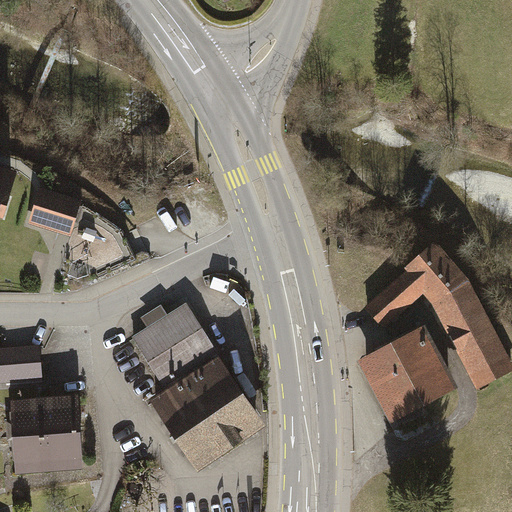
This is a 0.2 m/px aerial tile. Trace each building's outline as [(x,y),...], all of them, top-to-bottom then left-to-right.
[(0,213),(12,177),(0,173),(0,213)] [(79,205),(36,192),(25,227),(68,240),(79,205)] [(436,243),(360,308),(380,333),(425,297),(438,312),(476,392),(511,374),(511,362),(474,286),(436,243)] [(127,339),(154,382),(208,348),(192,323),(181,305),(164,315),(156,303),(136,315),(144,328),(127,339)] [(357,365),(390,428),(457,394),(424,331),(357,365)] [(35,347),(0,348),(0,383),(36,382),(35,347)] [(214,356),(142,402),(180,462),(202,448),(208,457),(231,443),(258,425),(214,356)] [(78,403),(41,404),(43,466),(80,465),(78,403)] [(41,404),(4,405),(6,467),(43,466),(41,404)]
